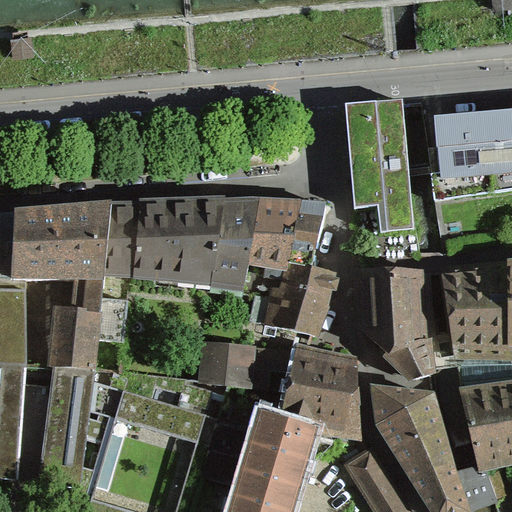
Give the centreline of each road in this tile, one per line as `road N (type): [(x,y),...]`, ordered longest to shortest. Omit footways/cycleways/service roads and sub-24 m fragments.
road 1 (residential): [(0,202),(325,182)]
road 2 (residential): [(316,87),(0,113)]
road 3 (residential): [(418,511),(365,424),(344,261)]
road 4 (residential): [(316,87),(511,73)]
road 5 (residential): [(344,261),(415,265),(511,254)]
